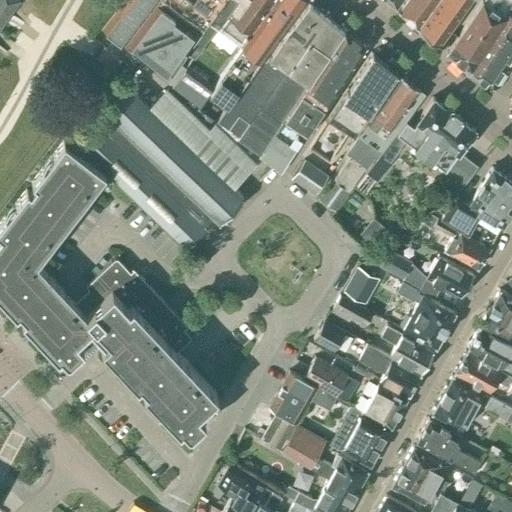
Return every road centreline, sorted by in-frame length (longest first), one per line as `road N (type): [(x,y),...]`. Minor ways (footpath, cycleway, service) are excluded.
road 1 (residential): [(362,511),(465,312),(511,242)]
road 2 (residential): [(175,511),(278,332)]
road 3 (residential): [(277,198),(379,33)]
road 4 (residential): [(278,332),(315,305),(338,258),(277,198)]
road 5 (residential): [(278,332),(223,263),(277,198)]
